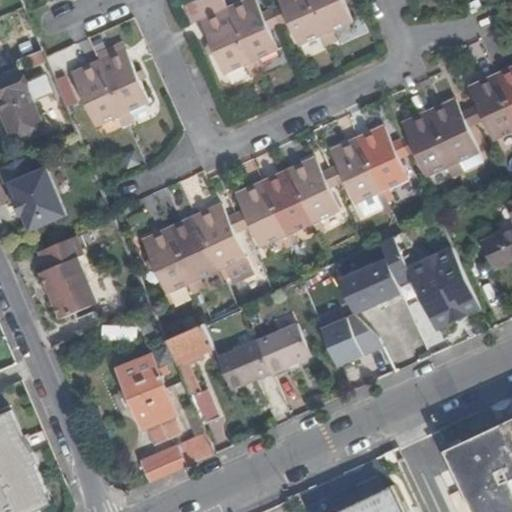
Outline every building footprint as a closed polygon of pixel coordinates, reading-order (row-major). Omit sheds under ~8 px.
[(0,0),(0,59),(1,62),(43,44),(24,0),(0,0)] [(256,0),(240,0),(227,6),(255,70),(261,67),(256,57),(278,49),(256,0)] [(330,41),(311,0),(281,0),(300,43),(319,34),(324,44),(330,41)] [(343,0),(311,0),(330,41),(336,38),(332,29),(352,20),(343,0)] [(255,70),(227,6),(200,18),(223,73),(244,63),(248,73),(255,70)] [(124,47),(97,58),(125,121),(132,118),(129,108),(147,100),(124,47)] [(125,121),(97,58),(70,69),(93,123),(114,114),(118,124),(125,121)] [(511,66),(495,74),(511,112),(511,66)] [(17,67),(0,73),(0,92),(13,125),(18,123),(19,128),(33,122),(31,117),(37,115),(29,96),(48,89),(41,70),(21,78),(17,67)] [(511,112),(495,74),(469,86),(494,139),(511,130),(511,112)] [(457,98),(429,111),(457,174),(463,172),(459,162),(479,153),(457,98)] [(451,177),(457,174),(429,111),(403,122),(426,175),(446,166),(451,177)] [(385,125),(357,137),(386,200),(391,198),(386,187),(408,178),(385,125)] [(379,203),(386,200),(357,137),(331,148),(354,202),(374,192),(379,203)] [(30,171),(23,154),(0,163),(0,180),(1,183),(6,180),(12,194),(7,197),(14,214),(19,211),(26,228),(63,211),(43,165),(30,171)] [(288,168),(312,221),(316,231),(323,228),(320,218),(339,210),(316,156),(288,168)] [(262,179),(290,242),(297,239),(293,229),(312,221),(288,168),(262,179)] [(250,222),(260,244),(262,243),(267,257),(286,249),(285,245),(290,242),(262,179),(236,191),(242,205),(250,222)] [(220,202),(194,214),(218,268),(222,277),(229,274),(225,264),(244,256),(232,229),(225,213),(220,202)] [(250,222),(242,205),(233,209),(241,226),(250,222)] [(233,209),(225,213),(232,229),(241,226),(233,209)] [(218,268),(194,214),(166,226),(195,289),(201,286),(197,277),(218,268)] [(188,292),(195,289),(166,226),(140,237),(164,291),(184,282),(188,292)] [(83,252),(76,233),(38,250),(46,268),(40,270),(60,315),(96,300),(78,255),(83,252)] [(396,234),(380,241),(388,257),(398,281),(414,274),(435,321),(480,301),(455,246),(410,266),(396,234)] [(511,253),(494,262),(507,288),(511,286),(511,253)] [(388,257),(341,277),(356,311),(403,292),(398,281),(388,257)] [(356,311),(323,327),(339,365),(384,346),(381,337),(356,311)] [(186,356),(214,344),(205,322),(168,337),(180,366),(192,393),(204,423),(221,416),(209,388),(203,391),(191,361),(188,362),(186,356)] [(299,323),(221,358),(235,391),(313,355),(299,323)] [(152,348),(119,361),(148,426),(151,424),(158,442),(181,431),(174,413),(179,412),(152,348)] [(172,370),(183,397),(192,393),(180,366),(172,370)] [(183,397),(207,457),(217,452),(204,423),(192,393),(183,397)] [(0,511),(9,511),(19,509),(26,511),(45,505),(41,493),(48,490),(32,452),(27,455),(9,413),(1,416),(0,413),(0,511)] [(511,511),(511,481),(511,479),(511,477),(511,417),(446,449),(475,511),(511,511)] [(143,459),(152,481),(193,463),(185,441),(143,459)] [(407,511),(395,486),(339,511),(407,511)]
